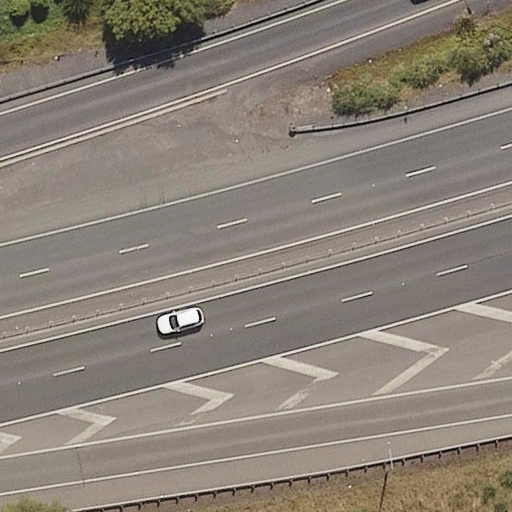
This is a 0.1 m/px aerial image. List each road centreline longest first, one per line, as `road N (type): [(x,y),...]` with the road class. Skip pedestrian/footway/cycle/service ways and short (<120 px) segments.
road 1 (motorway): [(511,248),(279,318),(0,382)]
road 2 (motorway): [(0,277),(511,142)]
road 3 (motorway): [(511,387),(0,461)]
road 4 (motorway): [(0,125),(384,0)]
